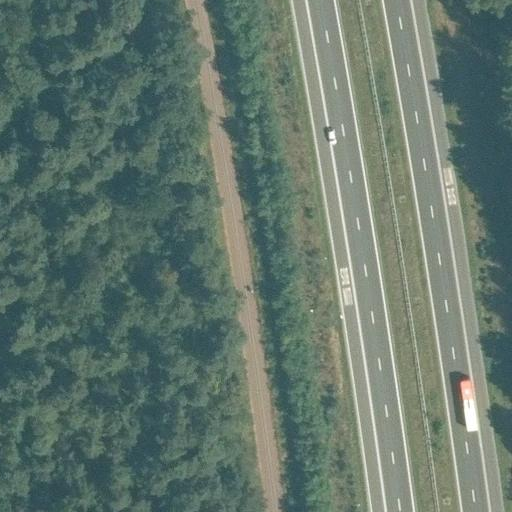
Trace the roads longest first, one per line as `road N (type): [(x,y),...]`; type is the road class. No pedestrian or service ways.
road 1 (unclassified): [(274,511),(193,0)]
road 2 (trunk): [(473,511),(395,0)]
road 3 (trunk): [(320,0),(397,511)]
